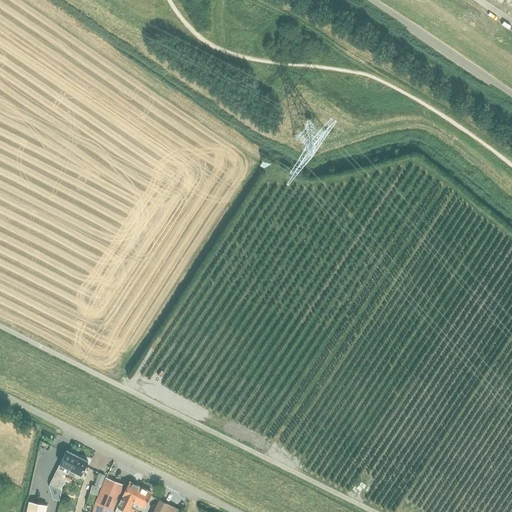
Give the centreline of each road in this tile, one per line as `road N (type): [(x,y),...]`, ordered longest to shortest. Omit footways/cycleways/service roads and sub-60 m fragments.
road 1 (unclassified): [(373,511),(0,324)]
road 2 (unclassified): [(235,511),(0,394)]
road 3 (unclassified): [(511,93),(372,0)]
